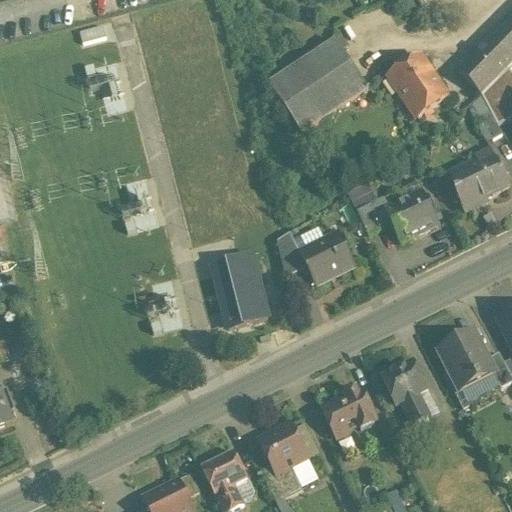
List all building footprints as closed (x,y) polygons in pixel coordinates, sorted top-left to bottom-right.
[(511,21),(491,43),(511,64),(511,21)] [(104,27),(81,33),(84,45),(107,38),(104,27)] [(335,43),(269,88),(302,137),(369,93),(335,43)] [(490,43),(458,75),(481,98),(511,67),(511,64),(491,43),(490,43)] [(202,111),(186,50),(167,56),(182,116),(202,111)] [(419,59),(389,79),(419,123),(448,103),(419,59)] [(89,87),(115,83),(113,65),(86,69),(89,87)] [(182,116),(170,120),(178,152),(185,150),(196,191),(233,181),(223,140),(225,140),(217,107),(202,111),(182,116)] [(503,137),(491,117),(481,123),(493,143),(503,137)] [(477,165),(450,178),(458,194),(455,196),(465,216),(488,204),(487,202),(511,190),(503,174),(502,175),(495,162),(479,169),(477,165)] [(233,181),(196,191),(205,224),(242,215),(233,181)] [(416,199),(381,217),(400,255),(435,237),(416,199)] [(300,257),(290,236),(278,244),(286,281),(306,271),(299,257),(300,257)] [(300,257),(299,257),(306,271),(315,290),(355,270),(339,237),(300,257)] [(268,322),(252,261),(213,271),(217,288),(229,332),(268,322)] [(511,315),(498,322),(511,350),(511,315)] [(473,335),(439,353),(461,395),(494,378),(495,377),(488,363),(473,335)] [(511,386),(511,379),(499,357),(488,363),(495,377),(494,378),(501,392),(511,386)] [(414,365),(382,381),(396,410),(401,407),(419,398),(428,394),(414,365)] [(345,401),(322,412),(337,442),(360,431),(361,434),(374,427),(373,425),(377,423),(362,393),(358,394),(357,392),(344,398),(345,401)] [(0,432),(13,427),(9,417),(15,415),(7,394),(0,396),(0,432)] [(419,398),(401,407),(418,440),(436,431),(419,398)] [(309,463),(291,427),(259,444),(272,469),(277,479),(292,472),(309,464),(309,463)] [(235,456),(202,472),(222,511),(238,511),(244,509),(235,490),(248,484),(235,456)] [(309,464),(292,472),(302,491),(318,482),(309,464)] [(277,479),(272,469),(261,474),(272,496),(283,491),(277,479)] [(292,472),(277,479),(283,491),(272,496),(277,507),(303,494),(302,491),(292,472)] [(194,511),(180,483),(142,502),(147,511),(194,511)]
